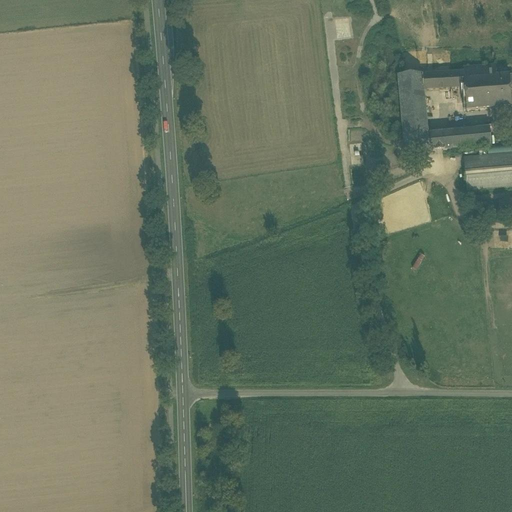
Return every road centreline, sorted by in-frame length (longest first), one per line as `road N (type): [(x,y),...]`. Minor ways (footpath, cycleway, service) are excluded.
road 1 (secondary): [(182,393),(157,0)]
road 2 (unclassified): [(511,394),(182,393)]
